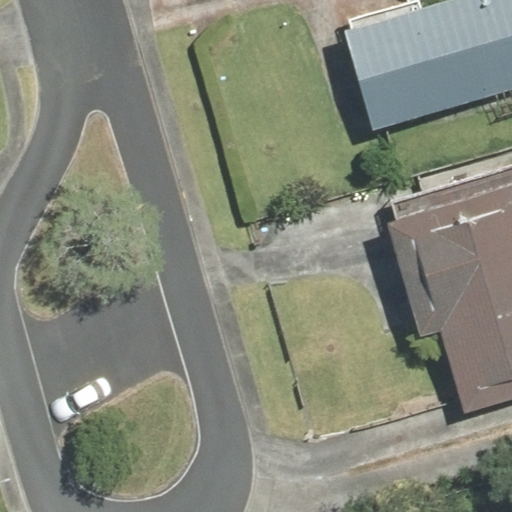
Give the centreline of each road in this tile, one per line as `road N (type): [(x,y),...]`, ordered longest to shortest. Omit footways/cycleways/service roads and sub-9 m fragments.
road 1 (residential): [(190,322),(91,40)]
road 2 (residential): [(91,40),(0,256)]
road 3 (residential): [(187,511),(213,488),(223,430),(190,322)]
road 4 (residential): [(16,379),(190,322)]
road 5 (residential): [(16,379),(42,490),(68,511)]
